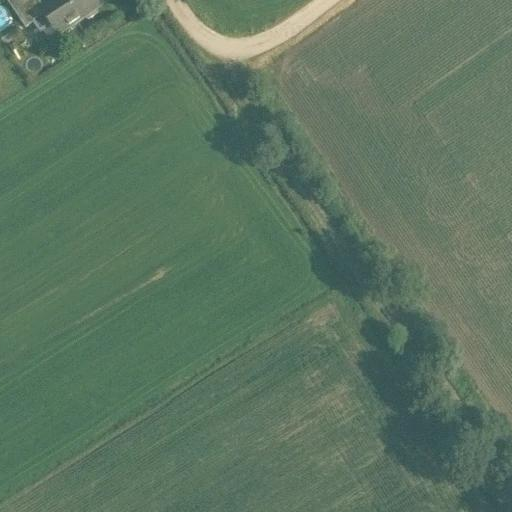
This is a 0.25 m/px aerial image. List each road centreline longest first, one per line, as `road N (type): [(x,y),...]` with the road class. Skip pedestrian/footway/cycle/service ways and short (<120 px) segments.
road 1 (track): [(511,489),(200,33)]
road 2 (track): [(200,33),(248,44),(325,0)]
